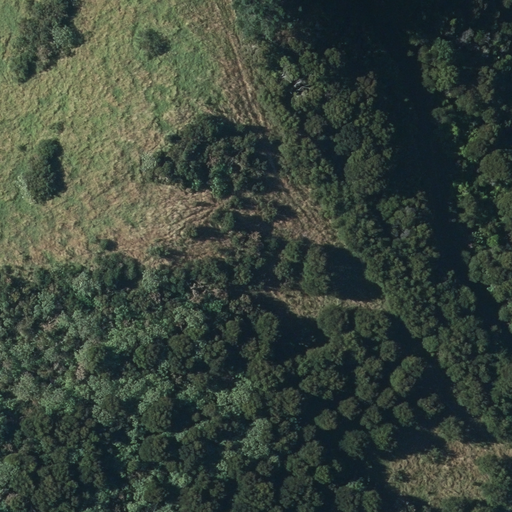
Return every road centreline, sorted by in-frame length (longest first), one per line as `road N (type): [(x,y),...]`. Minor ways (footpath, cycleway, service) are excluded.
road 1 (track): [(214,0),(247,114),(385,311),(511,450)]
road 2 (track): [(361,0),(424,89),(456,241),(511,312)]
